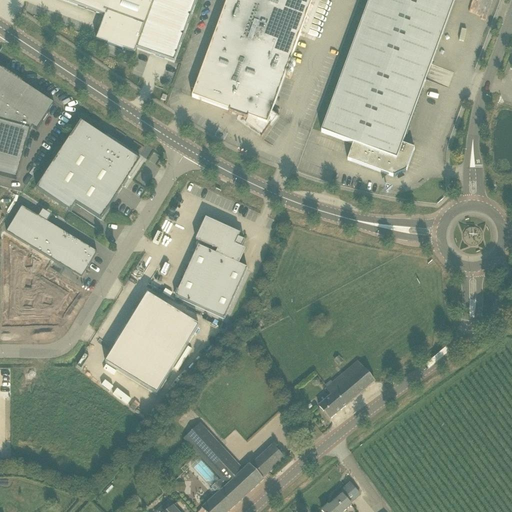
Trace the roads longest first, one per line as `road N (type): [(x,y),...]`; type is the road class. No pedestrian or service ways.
road 1 (tertiary): [(251,511),(462,339),(472,309),(471,267)]
road 2 (unclassified): [(184,149),(72,345),(0,353)]
road 3 (secondary): [(440,234),(284,200),(184,149)]
road 4 (secondary): [(184,149),(0,29)]
road 5 (unclassified): [(470,205),(476,120),(511,13)]
